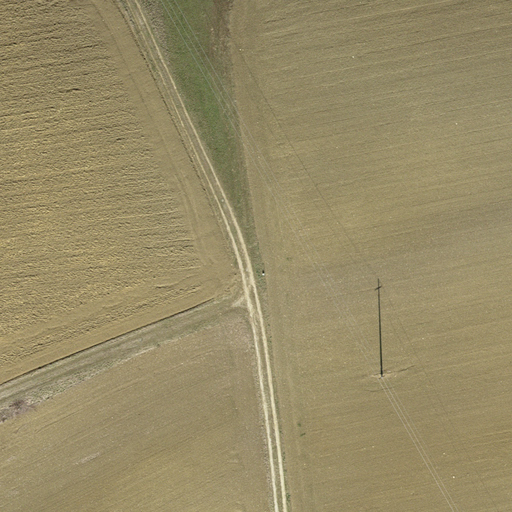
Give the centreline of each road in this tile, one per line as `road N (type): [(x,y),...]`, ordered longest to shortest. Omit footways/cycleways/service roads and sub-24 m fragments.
road 1 (track): [(241,229),(262,298),(284,511)]
road 2 (track): [(0,402),(262,298)]
road 3 (track): [(133,0),(241,229)]
road 4 (track): [(236,0),(241,229)]
